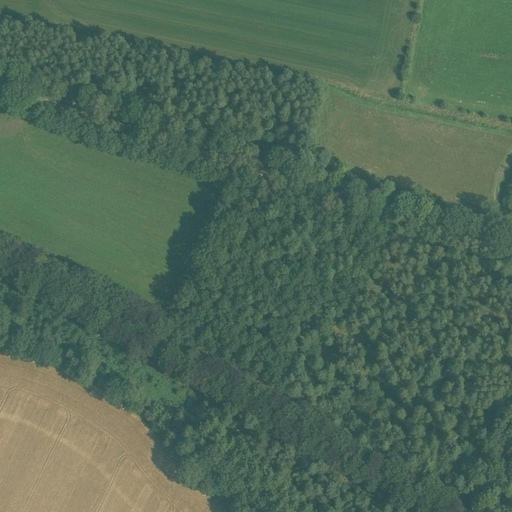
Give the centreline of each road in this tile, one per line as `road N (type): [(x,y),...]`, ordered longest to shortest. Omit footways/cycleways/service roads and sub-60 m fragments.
road 1 (track): [(0,86),(511,253)]
road 2 (track): [(0,264),(428,511)]
